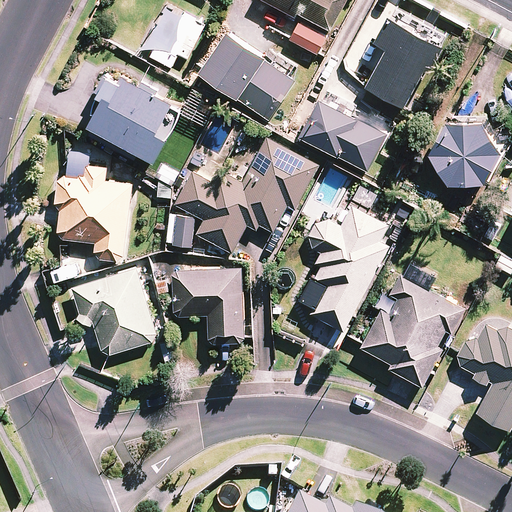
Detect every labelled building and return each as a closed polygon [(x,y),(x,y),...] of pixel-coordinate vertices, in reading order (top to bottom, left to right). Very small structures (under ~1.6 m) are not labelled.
[(269,0),(287,9),(283,15),(294,21),(298,14),(299,10),(332,27),(346,0),(269,0)] [(447,33),(398,3),(378,36),(390,43),(369,79),(405,101),(447,33)] [(206,24),(173,7),(149,53),(173,65),(179,52),(189,57),(206,24)] [(327,35),(300,20),(291,37),(318,52),(327,35)] [(299,76),(231,27),(202,68),(270,116),(299,76)] [(127,71),(123,79),(109,72),(100,90),(106,94),(92,120),(158,156),(186,103),(127,71)] [(389,130),(322,94),(302,132),(369,168),(389,130)] [(505,148),(486,115),(452,114),(431,150),(451,181),(485,180),(505,148)] [(176,210),(171,209),(170,242),(194,243),(196,211),(206,217),(199,231),(234,250),(252,216),(275,228),(289,202),(297,207),(321,163),(268,134),(244,179),(221,167),(214,179),(194,168),(176,201),(176,210)] [(57,202),(60,207),(59,230),(65,238),(97,240),(96,248),(97,250),(98,252),(100,254),(101,256),(103,257),(106,258),(108,259),(111,259),(113,259),(115,259),(118,257),(120,256),(122,254),(123,252),(124,250),(124,249),(129,249),(134,175),(109,173),(109,163),(88,162),(88,173),(65,172),(63,172),(58,177),(57,202)] [(159,177),(175,186),(181,174),(163,163),(156,175),(159,177)] [(175,186),(159,177),(158,197),(174,197),(175,186)] [(321,250),(316,260),(323,264),(315,278),(327,284),(313,310),(346,328),(391,244),(382,239),(392,221),(340,193),(327,217),(324,218),(321,219),(319,221),(317,223),(315,225),(314,227),(313,230),(312,233),(312,236),(313,239),(314,242),(315,244),(317,246),(319,249),(321,250)] [(122,269),(74,284),(81,309),(78,315),(97,324),(105,352),(159,336),(137,265),(122,269)] [(246,339),(243,266),(174,268),(176,313),(209,312),(210,340),(246,339)] [(392,310),(384,306),(363,345),(390,359),(388,364),(425,384),(466,307),(401,273),(392,291),(400,295),(392,310)] [(481,291),(468,284),(459,301),(473,308),(481,291)] [(460,362),(462,364),(475,370),(473,374),(491,384),(478,409),(511,427),(511,425),(511,321),(505,318),(500,325),(486,318),(480,329),(477,336),(474,335),(472,335),(469,335),(466,336),(464,337),(462,339),(460,341),(458,344),(457,346),(456,349),(456,352),(457,354),(457,357),(459,360),(460,362)] [(368,511),(353,504),(350,511),(328,499),(323,507),(298,493),(287,511),(368,511)]
